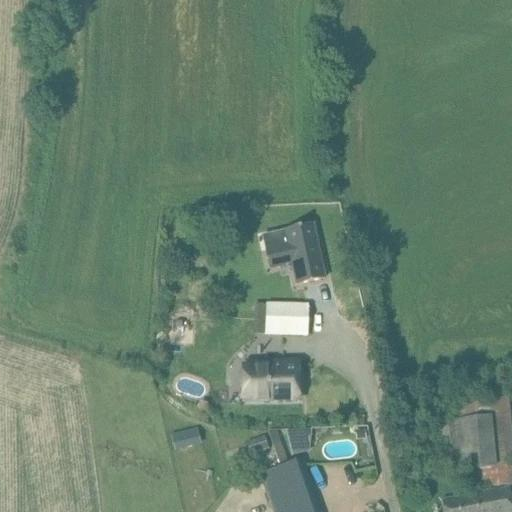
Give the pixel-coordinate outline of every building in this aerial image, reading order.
[(287,247),(265,252),(269,270),(291,265),(296,286),(324,280),(313,227),(284,233),(287,247)] [(266,305),(266,336),(307,337),(308,306),(266,305)] [(263,370),(242,370),(243,401),(298,400),(298,363),(297,363),(263,364),(263,370)] [(448,423),(437,425),(438,436),(450,435),(454,472),(463,471),(466,490),(511,485),(511,445),(507,398),(446,404),(448,423)] [(357,432),(358,440),(365,439),(365,431),(357,432)] [(265,438),(246,444),(250,457),(269,451),(265,438)] [(281,469),(260,477),(272,511),(317,511),(300,463),(289,466),(281,469)] [(461,498),(441,502),(442,511),(511,511),(511,504),(509,489),(461,498)]
